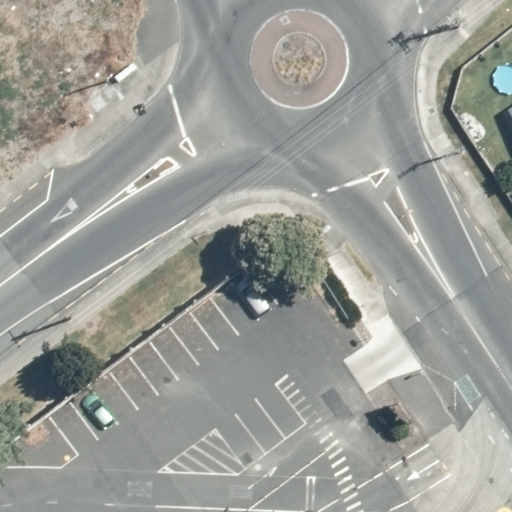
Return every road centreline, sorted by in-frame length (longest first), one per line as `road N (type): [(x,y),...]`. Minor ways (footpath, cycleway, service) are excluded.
road 1 (secondary): [(341,136),(375,172),(511,385)]
road 2 (tertiary): [(226,112),(0,286)]
road 3 (secondary): [(371,4),(388,62),(365,117),(341,136)]
road 4 (secondary): [(341,136),(292,147),(244,129),(226,112)]
road 5 (secondary): [(226,112),(207,58),(229,0)]
